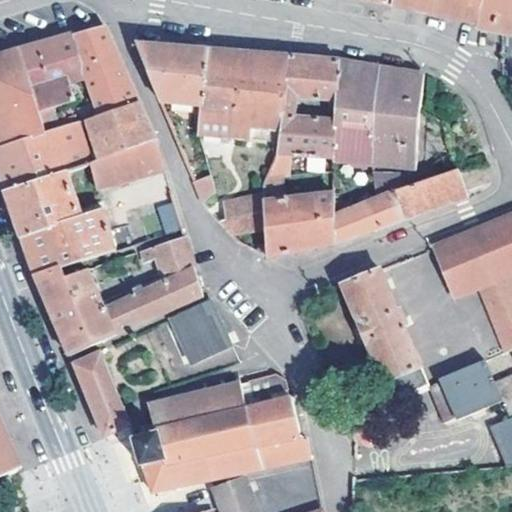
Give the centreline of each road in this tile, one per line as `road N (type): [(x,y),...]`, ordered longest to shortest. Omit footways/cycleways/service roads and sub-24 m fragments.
road 1 (residential): [(169,0),(419,44),(457,62),(511,138)]
road 2 (residential): [(101,0),(199,223),(267,286)]
road 3 (residential): [(267,286),(511,196)]
road 4 (unknown): [(35,370),(206,290),(267,286)]
road 5 (secondary): [(94,511),(0,286)]
road 6 (residential): [(267,286),(332,456),(337,511)]
